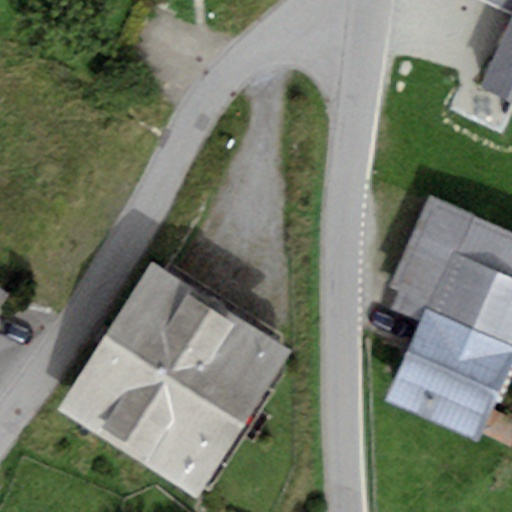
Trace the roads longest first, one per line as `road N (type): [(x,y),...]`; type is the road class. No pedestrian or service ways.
road 1 (residential): [(0,427),(236,71),(276,37),(359,0)]
road 2 (unclassified): [(343,511),(337,257),(367,0)]
